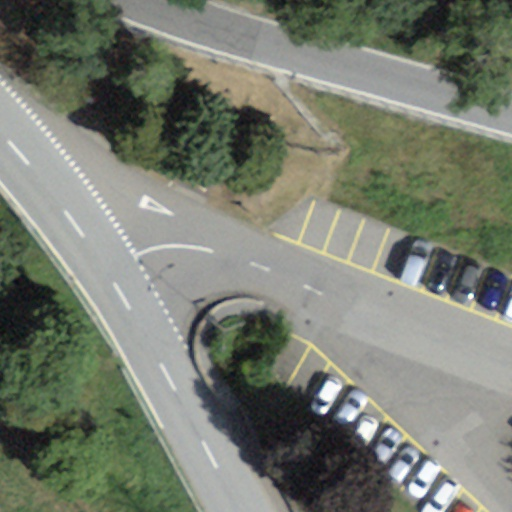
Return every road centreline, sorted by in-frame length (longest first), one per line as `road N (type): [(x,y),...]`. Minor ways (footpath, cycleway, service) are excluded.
road 1 (tertiary): [(240,511),(110,274),(0,131)]
road 2 (tertiary): [(137,0),(511,115)]
